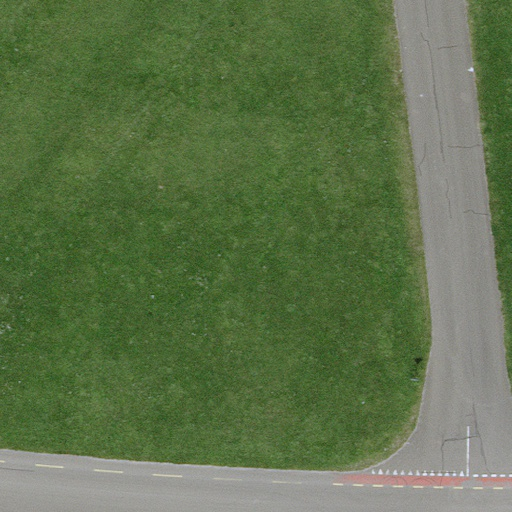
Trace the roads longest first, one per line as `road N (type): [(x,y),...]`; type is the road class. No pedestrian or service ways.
road 1 (unclassified): [(479,511),(473,366),(433,0)]
road 2 (unclassified): [(370,511),(0,488)]
